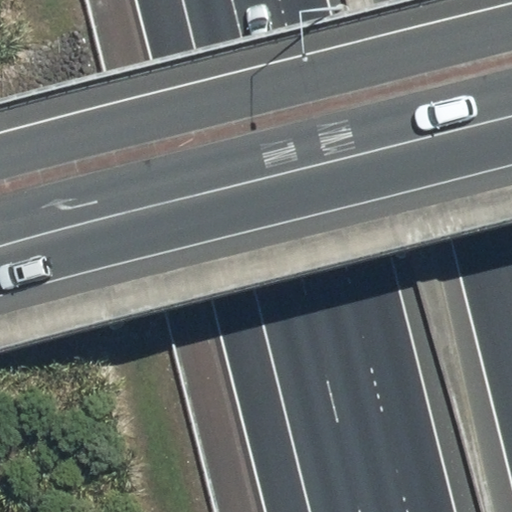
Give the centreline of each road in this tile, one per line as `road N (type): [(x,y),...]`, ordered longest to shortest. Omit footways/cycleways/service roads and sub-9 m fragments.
road 1 (secondary): [(0,157),(511,29)]
road 2 (motorway): [(407,511),(280,0)]
road 3 (secondary): [(511,122),(0,249)]
road 4 (motorway): [(439,0),(511,285)]
